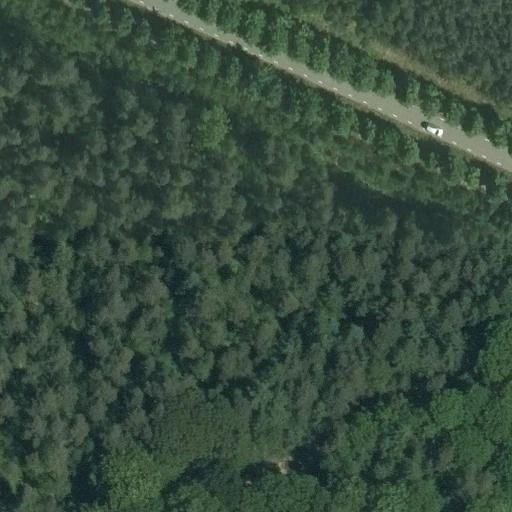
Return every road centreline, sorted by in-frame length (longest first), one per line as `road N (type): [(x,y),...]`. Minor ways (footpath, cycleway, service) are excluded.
road 1 (tertiary): [(511,161),(156,0)]
road 2 (track): [(511,338),(188,511)]
